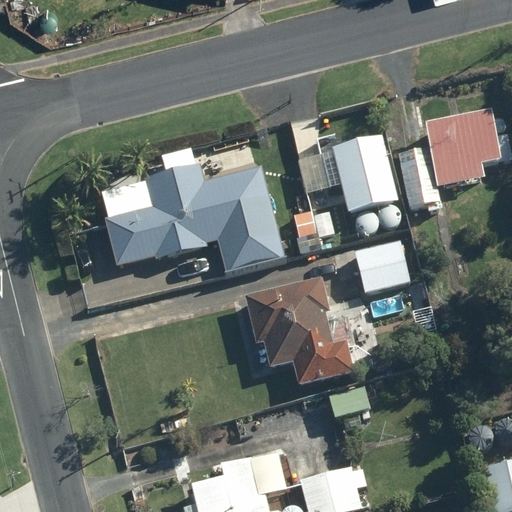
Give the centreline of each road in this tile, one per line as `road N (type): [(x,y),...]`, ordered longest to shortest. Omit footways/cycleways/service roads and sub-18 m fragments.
road 1 (residential): [(486,0),(0,122)]
road 2 (residential): [(68,511),(0,238)]
